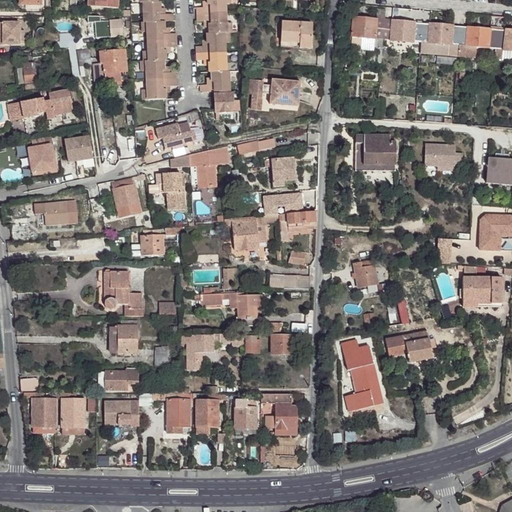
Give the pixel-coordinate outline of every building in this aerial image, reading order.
[(87,0),(88,6),(118,8),(118,0),(87,0)] [(197,8),(197,15),(226,14),(226,4),(237,4),(236,0),(207,0),(207,2),(208,5),(210,5),(210,8),(203,8),(197,8)] [(143,3),(144,23),(164,22),(173,22),(172,15),(166,15),(159,15),(158,13),(160,13),(160,10),(160,3),(158,3),(143,3)] [(353,17),(351,47),(361,48),(362,38),(390,40),(392,20),(384,20),(385,10),(377,9),(376,19),(353,17)] [(209,27),(209,34),(229,33),(232,33),(231,23),(227,24),(226,14),(197,15),(198,22),(203,22),(211,22),(211,24),(209,24),(209,27)] [(390,40),(412,42),(420,42),(422,24),(414,24),(414,22),(392,20),(390,40)] [(88,28),(89,36),(96,35),(96,38),(121,37),(120,21),(95,22),(95,24),(90,24),(90,28),(88,28)] [(0,22),(0,45),(3,45),(3,44),(20,44),(20,43),(24,43),(24,31),(20,31),(20,23),(0,22)] [(147,33),(147,42),(176,41),(176,34),(170,34),(162,35),(162,32),(165,32),(165,29),(164,22),(144,23),(142,23),(142,33),(147,33)] [(282,22),(280,42),(299,43),(299,48),(311,49),(313,24),(282,22)] [(420,42),(420,53),(457,56),(460,27),(452,27),(452,26),(430,24),(430,25),(422,24),(420,42)] [(460,27),(457,56),(475,58),(476,47),(488,49),(490,29),(468,27),(468,28),(460,27)] [(490,29),(488,49),(503,50),(511,51),(511,30),(504,30),(504,31),(490,29)] [(196,47),(197,54),(225,53),(225,43),(230,43),(229,33),(209,34),(207,34),(207,41),(207,44),(209,44),(210,47),(202,47),(196,47)] [(119,40),(120,49),(127,48),(127,50),(132,49),(131,39),(119,40)] [(143,52),(143,62),(164,61),(166,61),(166,54),(166,51),(163,51),(163,48),(171,48),(176,48),(176,41),(147,42),(148,52),(143,52)] [(77,51),(79,67),(91,65),(89,50),(77,51)] [(94,65),(95,83),(113,81),(113,84),(119,84),(119,81),(121,80),(120,72),(127,72),(125,50),(99,52),(100,64),(94,65)] [(209,66),(209,73),(212,73),(226,72),(225,53),(197,54),(197,61),(204,61),(210,60),(210,63),(209,63),(209,66)] [(146,72),(147,81),(175,80),(175,73),(169,73),(162,74),(161,71),(164,71),(164,68),(164,61),(143,62),(141,62),(141,72),(146,72)] [(25,84),(26,90),(35,88),(32,63),(23,64),(24,68),(25,84)] [(201,86),(201,93),(220,92),(230,92),(229,72),(226,72),(212,73),(212,79),(212,82),(214,82),(214,85),(208,85),(201,86)] [(142,91),(143,101),(166,100),(166,92),(166,90),(163,90),(162,87),(170,87),(176,87),(175,80),(147,81),(147,91),(142,91)] [(271,93),(270,105),(290,107),(290,101),(299,102),(300,87),(296,87),(296,82),(272,80),(271,88),(263,87),(263,82),(254,81),(252,95),(252,99),(261,100),(262,92),(271,93)] [(21,103),(24,119),(38,116),(38,113),(46,112),(47,119),(54,118),(53,116),(73,112),(69,91),(48,95),(50,101),(44,102),(43,98),(21,103)] [(215,95),(216,121),(219,120),(219,113),(233,112),(232,95),(230,95),(230,92),(220,92),(220,95),(215,95)] [(260,112),(261,100),(252,99),(251,111),(260,112)] [(7,105),(10,122),(24,119),(21,103),(7,105)] [(189,114),(191,122),(200,120),(198,111),(189,114)] [(163,139),(165,150),(172,148),(183,145),(187,144),(187,148),(194,146),(188,123),(178,126),(177,124),(156,130),(158,140),(163,139)] [(355,143),(355,167),(364,167),(364,165),(395,165),(395,137),(389,137),(389,135),(363,136),(363,143),(355,143)] [(28,149),(32,176),(57,172),(51,136),(31,141),(33,148),(28,149)] [(65,140),(68,162),(77,161),(93,158),(89,136),(65,140)] [(237,146),(239,155),(275,147),(273,139),(237,146)] [(425,144),(424,166),(437,167),(454,167),(454,170),(462,170),(463,154),(455,153),(455,145),(425,144)] [(172,148),(174,157),(185,154),(183,145),(172,148)] [(189,155),(190,167),(197,166),(198,185),(199,188),(216,187),(214,164),(228,163),(227,146),(189,155)] [(488,158),(486,183),(511,185),(511,159),(509,159),(509,154),(495,154),(495,158),(488,158)] [(170,160),(171,168),(190,167),(189,155),(170,160)] [(77,161),(78,166),(84,165),(84,168),(94,166),(93,158),(77,161)] [(272,167),(274,187),(283,187),(283,181),(296,180),(294,158),(271,160),(271,161),(264,162),(265,167),(272,167)] [(198,185),(197,166),(190,167),(191,185),(198,185)] [(166,193),(167,203),(172,203),(173,211),(185,210),(184,192),(181,192),(181,183),(180,175),(180,173),(156,175),(157,185),(163,185),(164,193),(166,193)] [(112,183),(119,217),(140,213),(133,179),(112,183)] [(149,186),(150,194),(164,193),(163,185),(157,185),(149,186)] [(461,209),(471,210),(472,201),(452,199),(452,203),(462,204),(461,209)] [(44,214),(45,226),(78,223),(76,201),(34,205),(35,215),(44,214)] [(279,222),(280,232),(288,231),(305,230),(305,229),(316,228),(315,212),(279,215),(279,222)] [(233,226),(235,250),(258,248),(257,242),(256,226),(264,225),(269,225),(269,223),(279,222),(279,215),(224,220),(225,226),(230,225),(230,226),(233,226)] [(480,223),(479,250),(499,251),(500,236),(500,230),(509,230),(508,236),(511,236),(511,215),(493,215),(493,217),(490,219),(489,219),(488,223),(480,223)] [(480,220),(480,223),(488,223),(489,219),(490,219),(493,217),(493,215),(485,215),(480,220)] [(11,225),(13,242),(30,240),(27,223),(11,225)] [(256,226),(257,242),(266,241),(264,225),(256,226)] [(280,232),(281,241),(289,240),(288,231),(280,232)] [(141,245),(142,256),(163,255),(162,235),(141,236),(141,245)] [(437,239),(436,264),(450,265),(451,239),(437,239)] [(132,246),(132,257),(142,256),(141,245),(132,246)] [(292,251),(288,264),(304,266),(305,253),(292,251)] [(353,264),(358,288),(377,284),(373,261),(353,264)] [(125,304),(126,317),(142,317),(142,293),(129,294),(129,272),(110,272),(110,270),(109,270),(107,269),(105,270),(105,272),(104,272),(104,281),(110,281),(110,288),(104,288),(104,306),(105,307),(107,309),(110,310),(112,309),(114,308),(116,306),(116,304),(125,304)] [(223,270),(224,290),(227,290),(231,286),(234,282),(234,278),(234,275),(238,275),(238,269),(223,270)] [(270,275),(270,287),(283,288),(309,289),(310,277),(270,275)] [(463,278),(463,300),(491,300),(491,304),(501,304),(501,278),(463,278)] [(237,309),(238,326),(258,325),(257,308),(256,295),(243,296),(240,296),(240,293),(230,294),(230,301),(237,301),(237,309)] [(200,295),(201,307),(223,306),(222,305),(222,294),(200,295)] [(222,294),(222,305),(231,304),(230,301),(230,294),(222,294)] [(387,299),(391,322),(397,320),(393,298),(387,299)] [(397,302),(402,324),(410,323),(404,300),(397,302)] [(159,304),(159,314),(175,314),(175,304),(159,304)] [(365,316),(367,328),(375,327),(373,315),(365,316)] [(110,336),(110,353),(137,353),(137,321),(122,321),(122,325),(117,325),(117,327),(117,336),(110,336)] [(292,323),(292,332),(305,333),(306,324),(292,323)] [(385,340),(389,357),(407,354),(409,363),(432,358),(430,348),(429,340),(427,332),(385,340)] [(186,344),(187,371),(200,371),(200,362),(198,362),(198,353),(200,353),(213,353),(213,344),(213,335),(182,336),(181,344),(186,344)] [(219,335),(220,342),(232,342),(232,344),(239,344),(239,342),(244,342),(244,335),(237,335),(219,335)] [(246,336),(246,353),(259,353),(259,340),(256,340),(256,336),(246,336)] [(272,336),(272,355),(293,355),(293,336),(272,336)] [(347,396),(351,411),(373,406),(372,401),(381,399),(368,346),(358,348),(356,340),(341,344),(347,370),(351,370),(357,394),(347,396)] [(155,349),(155,366),(168,366),(168,357),(169,357),(169,350),(155,349)] [(106,389),(106,390),(127,390),(127,384),(137,384),(137,368),(126,368),(126,372),(106,372),(106,389)] [(98,371),(98,389),(106,389),(106,372),(98,371)] [(169,384),(169,394),(179,394),(179,387),(179,380),(170,380),(170,384),(169,384)] [(32,400),(32,427),(55,427),(55,400),(42,400),(42,393),(24,393),(24,398),(35,397),(35,400),(32,400)] [(62,400),(62,427),(84,428),(84,400),(75,400),(75,394),(62,393),(62,400)] [(88,399),(88,412),(97,412),(97,394),(87,394),(87,399),(88,399)] [(167,400),(167,434),(177,434),(177,427),(183,427),(190,427),(190,400),(193,400),(193,398),(193,394),(190,394),(179,394),(169,394),(152,394),(152,398),(157,398),(157,400),(167,400)] [(196,400),(196,428),(218,428),(218,401),(225,400),(225,399),(225,395),(225,394),(218,394),(209,394),(209,400),(196,400)] [(276,428),(276,429),(287,429),(287,428),(296,428),(296,407),(291,407),(291,395),(261,395),(261,403),(276,403),(276,417),(276,428)] [(104,402),(104,426),(130,425),(130,426),(139,426),(139,401),(104,402)] [(234,408),(234,428),(256,428),(256,408),(255,408),(255,401),(235,402),(235,408),(234,408)] [(276,428),(276,417),(266,417),(266,428),(276,428)] [(345,432),(346,442),(355,441),(354,431),(345,432)] [(333,434),(334,443),(341,442),(340,433),(333,434)] [(59,455),(58,470),(69,470),(69,455),(59,455)] [(279,455),(279,469),(291,469),(291,455),(279,455)] [(511,511),(511,499),(502,506),(505,510),(501,511),(511,511)]
